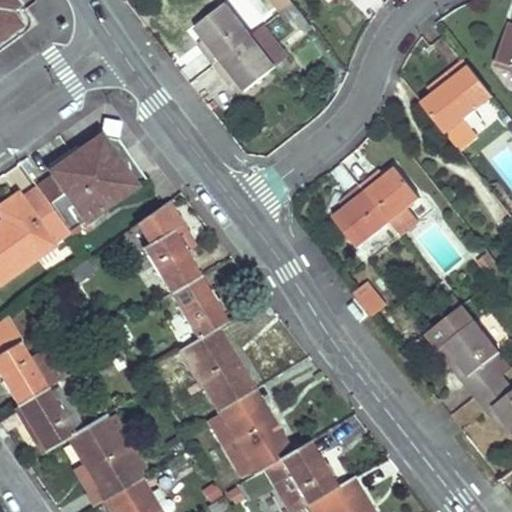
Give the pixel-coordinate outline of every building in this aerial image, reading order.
[(21,11),(13,0),(0,0),(0,42),(19,28),(12,18),(21,11)] [(294,5),(289,0),(271,0),(282,14),(294,5)] [(355,0),(359,12),(380,6),(378,0),(355,0)] [(288,24),(301,14),(294,5),(282,14),(281,15),(288,24)] [(252,38),(227,6),(196,29),(208,44),(201,49),(214,66),(252,38)] [(511,23),(510,23),(495,66),(511,71),(511,23)] [(288,59),(264,28),(252,38),(276,69),(288,59)] [(245,93),(276,69),(252,38),(214,66),(227,83),(234,77),(245,93)] [(478,110),(494,98),(486,88),(465,61),(433,86),(439,93),(423,105),(447,135),(464,122),(478,110)] [(477,138),(465,123),(464,122),(447,135),(448,136),(459,151),(477,138)] [(69,233),(146,180),(117,140),(102,137),(100,138),(80,152),(67,161),(51,172),(54,177),(38,188),(69,233)] [(421,199),(397,168),(382,180),(377,174),(361,187),(390,224),(391,223),(408,210),(421,199)] [(358,249),(390,224),(361,187),(344,200),(350,206),(334,218),(358,249)] [(69,233),(38,188),(22,199),(19,195),(0,207),(0,212),(7,223),(0,228),(0,227),(0,283),(54,246),(53,244),(69,233)] [(419,224),(408,210),(391,223),(390,224),(401,238),(419,224)] [(201,276),(174,230),(143,247),(170,294),(201,276)] [(506,274),(490,254),(478,263),(494,283),(506,274)] [(228,322),(201,276),(170,294),(197,340),(212,331),(220,327),(228,322)] [(386,308),(369,286),(355,295),(373,317),(386,308)] [(463,307),(453,296),(448,299),(458,311),(463,307)] [(367,317),(357,304),(356,302),(349,307),(361,323),(362,322),(367,317)] [(511,369),(511,366),(464,306),(463,307),(458,311),(427,335),(441,353),(447,348),(458,362),(453,365),(451,366),(476,398),(504,376),(511,369)] [(0,354),(20,342),(7,320),(6,318),(0,321),(0,354)] [(240,361),(220,327),(212,331),(232,365),(233,365),(240,361)] [(257,389),(240,361),(233,365),(232,365),(212,331),(197,340),(180,350),(217,412),(249,393),(257,389)] [(47,389),(20,342),(0,354),(0,376),(17,406),(47,389)] [(458,362),(447,348),(441,353),(451,366),(453,365),(458,362)] [(120,372),(112,358),(102,364),(110,379),(120,372)] [(511,386),(504,376),(476,398),(501,429),(507,424),(511,430),(511,386)] [(73,430),(81,424),(60,388),(50,394),(47,389),(17,406),(45,453),(68,440),(76,435),(73,430)] [(276,423),(257,390),(257,389),(249,393),(268,427),(268,428),(276,423)] [(293,452),(276,423),(268,428),(268,427),(249,393),(217,412),(220,416),(208,423),(240,478),(251,472),(253,476),(264,469),(293,452)] [(147,468),(118,418),(110,422),(107,417),(76,435),(68,440),(84,468),(91,464),(92,465),(110,495),(111,498),(143,479),(140,473),(147,468)] [(296,511),(307,506),(337,488),(328,472),(328,471),(310,442),(293,452),(264,469),(288,511),(296,511)] [(351,480),(340,461),(328,471),(328,472),(337,488),(347,482),(350,480),(351,480)] [(110,495),(92,465),(91,464),(84,468),(85,470),(104,502),(105,501),(111,498),(110,495)] [(374,511),(375,511),(355,478),(354,478),(351,480),(350,480),(347,482),(364,511),(374,511)] [(162,511),(143,479),(111,498),(105,501),(104,502),(110,511),(162,511)] [(217,482),(199,489),(208,511),(225,511),(229,511),(217,482)] [(374,511),(375,511),(374,511),(364,511),(347,482),(337,488),(307,506),(310,511),(374,511)]
